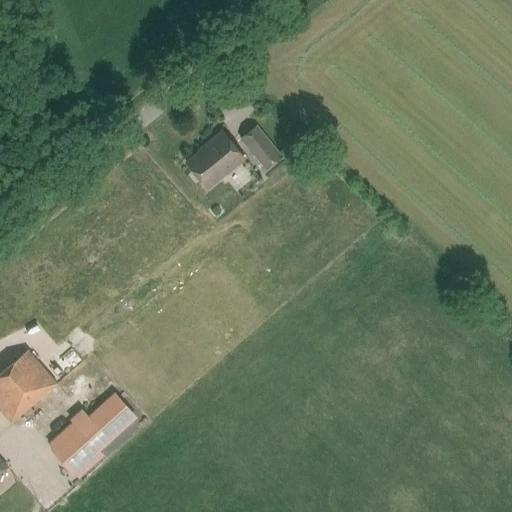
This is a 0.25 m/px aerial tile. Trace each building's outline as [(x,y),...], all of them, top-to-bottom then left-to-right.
[(241,109),(260,95),(253,85),(234,98),(241,109)] [(256,124),(239,138),(266,172),(282,157),(256,124)] [(206,148),(187,163),(208,188),(245,158),(223,132),(205,146),(206,148)] [(80,338),(67,354),(77,362),(90,346),(80,338)] [(0,374),(0,409),(12,423),(58,384),(29,350),(0,374)] [(77,382),(90,382),(89,357),(76,357),(77,382)] [(115,393),(51,451),(61,461),(73,475),(137,418),(115,393)]
